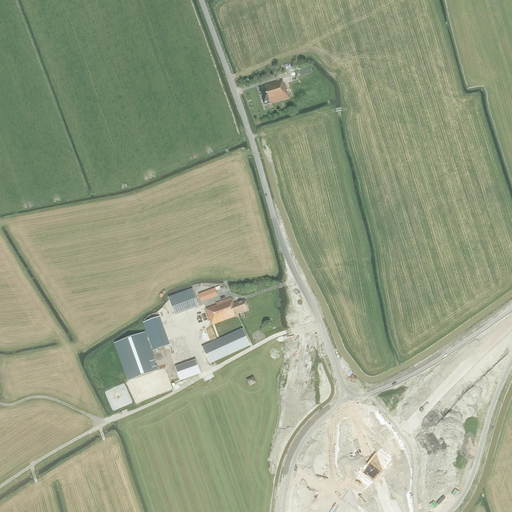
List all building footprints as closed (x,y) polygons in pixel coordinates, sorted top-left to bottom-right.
[(271,104),(289,98),(285,85),(284,85),(282,80),(265,85),(265,86),(258,88),(264,105),(271,103),(271,104)] [(175,315),(198,306),(192,289),(169,298),(175,315)] [(218,297),(216,292),(211,293),(207,295),(210,300),(218,297)] [(238,313),(248,310),(244,301),(239,303),(239,302),(235,304),(234,303),(233,304),(231,297),(216,303),(216,305),(206,309),(212,325),(239,315),(238,313)] [(159,317),(143,324),(154,351),(170,345),(159,317)] [(203,348),(208,360),(209,362),(250,344),(243,330),(203,348)] [(158,371),(144,333),(116,343),(129,381),(158,371)] [(197,362),(176,369),(180,381),(201,374),(197,362)] [(250,387),(257,384),(254,377),(247,380),(250,387)]
